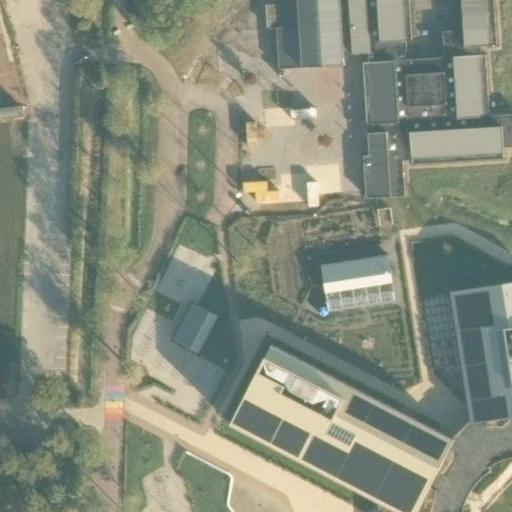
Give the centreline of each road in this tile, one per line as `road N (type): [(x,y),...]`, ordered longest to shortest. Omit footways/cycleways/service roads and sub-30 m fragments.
road 1 (unclassified): [(110,511),(116,323),(164,233),(169,94),(118,16)]
road 2 (unknown): [(220,219),(346,222)]
